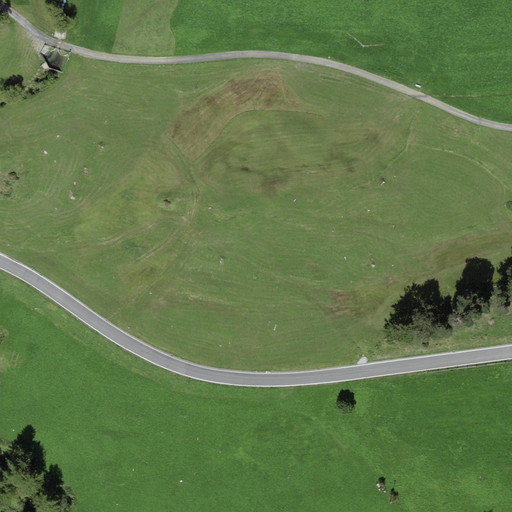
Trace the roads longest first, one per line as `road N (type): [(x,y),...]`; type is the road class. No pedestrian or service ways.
road 1 (tertiary): [(0,259),(188,369),(273,377),(511,351)]
road 2 (track): [(511,125),(332,62),(78,49),(38,34),(0,4)]
